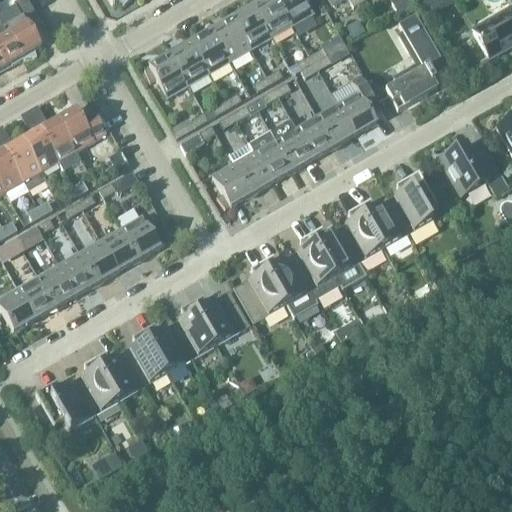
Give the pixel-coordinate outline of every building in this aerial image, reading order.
[(3,29),(23,64),(37,61),(36,59),(36,60),(35,54),(41,51),(29,29),(39,23),(25,0),(24,0),(14,6),(21,19),(3,29)] [(132,0),(107,0),(113,9),(119,5),(123,9),(124,10),(132,0)] [(274,0),(272,0),(253,11),(271,42),(292,30),(274,0)] [(303,0),(274,0),(292,30),(313,18),(303,0)] [(328,0),(334,9),(348,2),(353,12),(373,0),(328,0)] [(408,0),(396,0),(390,3),(398,16),(413,8),(408,0)] [(511,13),(511,15),(510,13),(473,35),(489,62),(511,49),(511,0),(508,2),(511,8),(511,13)] [(432,2),(423,7),(430,20),(440,14),(432,2)] [(251,54),(271,42),(253,11),(233,23),(251,54)] [(398,37),(416,68),(394,81),(397,87),(386,94),(398,115),(430,96),(426,89),(436,83),(434,80),(447,73),(416,18),(399,28),(403,35),(398,37)] [(233,23),(212,35),(230,66),(251,54),(233,23)] [(0,64),(4,72),(11,68),(12,70),(23,64),(3,29),(0,24),(0,64)] [(212,35),(191,47),(209,78),(230,66),(212,35)] [(191,47),(170,59),(188,90),(209,78),(191,47)] [(314,68),(327,60),(322,53),(309,60),(314,68)] [(167,102),(188,90),(170,59),(149,71),(149,72),(144,74),(150,88),(156,84),(167,102)] [(301,75),(314,68),(309,60),(296,68),(301,75)] [(314,68),(318,75),(331,68),(327,60),(314,68)] [(318,75),(314,68),(301,75),(305,83),(318,75)] [(266,81),(271,89),(284,82),(279,74),(266,81)] [(271,89),(266,81),(253,89),(258,97),(271,89)] [(377,127),(371,116),(379,112),(361,81),(352,86),(358,97),(337,108),(355,139),(377,127)] [(274,94),(278,102),(291,95),(287,87),(274,94)] [(278,102),(274,94),(261,102),(265,110),(278,102)] [(225,105),(229,113),(242,106),(237,98),(225,105)] [(229,113),(225,105),(212,113),(216,121),(229,113)] [(337,108),(317,120),(334,151),(355,139),(337,108)] [(232,118),(236,126),(249,119),(245,111),(232,118)] [(57,124),(58,124),(76,157),(95,146),(94,145),(105,138),(93,116),(81,123),(76,114),(70,117),(66,114),(66,113),(65,112),(56,123),(57,124)] [(176,144),(195,133),(208,125),(204,117),(191,125),(189,122),(170,133),(176,144)] [(236,126),(232,118),(219,126),(224,134),(236,126)] [(317,120),(296,132),(314,163),(334,151),(317,120)] [(511,120),(505,124),(506,126),(497,132),(511,157),(511,120)] [(57,124),(40,134),(59,167),(64,175),(81,165),(76,157),(58,124),(57,124)] [(314,163),(296,132),(291,124),(270,136),(293,175),(314,163)] [(211,130),(198,138),(203,145),(216,138),(211,130)] [(59,167),(40,134),(22,145),(41,177),(59,167)] [(272,187),(293,175),(270,136),(249,148),(272,187)] [(198,138),(179,149),(185,159),(204,148),(203,145),(198,138)] [(5,155),(23,187),(28,196),(46,186),(41,177),(22,145),(5,155)] [(251,199),(272,187),(249,148),(228,160),(233,168),(251,199)] [(466,149),(438,165),(459,202),(487,186),(496,201),(509,193),(489,159),(477,166),(466,149)] [(23,187),(5,155),(0,157),(0,187),(6,197),(23,187)] [(119,156),(109,161),(115,172),(125,166),(119,156)] [(230,212),(251,199),(233,168),(212,181),(223,199),(216,203),(225,214),(230,211),(230,212)] [(132,175),(112,187),(116,195),(118,198),(138,186),(132,175)] [(401,196),(388,204),(408,240),(433,225),(427,215),(436,209),(437,210),(438,209),(419,177),(397,189),(397,190),(398,190),(401,196)] [(73,191),(78,200),(88,195),(82,186),(73,191)] [(112,187),(99,195),(103,203),(116,195),(112,187)] [(78,200),(73,191),(63,197),(68,206),(78,200)] [(78,207),(83,215),(96,207),(91,199),(78,207)] [(384,254),(408,240),(388,204),(374,212),(371,206),(370,205),(359,211),(384,254)] [(37,211),(43,221),(52,215),(47,206),(37,211)] [(83,215),(78,207),(65,214),(70,222),(83,215)] [(43,221),(37,211),(28,217),(33,226),(43,221)] [(360,268),(384,254),(359,211),(348,217),(349,218),(353,224),(339,232),(360,268)] [(142,221),(121,233),(139,264),(160,252),(165,249),(159,236),(153,239),(142,221)] [(37,231),(41,238),(54,231),(50,223),(37,231)] [(2,232),(7,241),(17,235),(12,226),(2,232)] [(41,238),(37,231),(24,238),(28,246),(41,238)] [(335,282),(360,268),(339,232),(326,240),(322,234),(322,233),(311,239),(335,282)] [(121,233),(100,245),(118,276),(139,264),(121,233)] [(340,290),(335,282),(311,239),(300,245),(300,246),(301,246),(304,252),(291,260),(316,304),(340,290)] [(79,257),(97,288),(118,276),(100,245),(79,257)] [(0,251),(0,262),(12,255),(8,247),(0,251)] [(97,288),(79,257),(59,269),(76,300),(97,288)] [(262,267),(287,310),(293,320),(317,306),(316,304),(291,260),(277,268),(273,262),(274,262),(273,261),(262,267)] [(253,329),(287,310),(262,267),(251,273),(252,274),(256,280),(233,294),(253,329)] [(38,281),(56,312),(76,300),(59,269),(38,281)] [(56,312),(38,281),(17,293),(35,324),(56,312)] [(35,324),(17,293),(0,303),(0,312),(14,337),(35,324)] [(203,301),(192,308),(217,350),(250,331),(230,296),(207,309),(203,302),(204,302),(203,301)] [(186,321),(172,329),(192,364),(217,350),(192,308),(181,314),(182,315),(186,321)] [(168,378),(192,364),(172,329),(158,337),(155,331),(155,330),(154,329),(143,335),(168,378)] [(144,392),(168,378),(143,335),(133,342),(133,343),(137,349),(123,357),(144,392)] [(320,347),(313,351),(318,360),(325,356),(320,347)] [(106,357),(95,364),(120,406),(144,392),(123,357),(110,365),(106,358),(106,357)] [(120,406),(95,364),(84,370),(85,371),(88,377),(75,385),(95,420),(120,406)] [(250,382),(240,387),(246,397),(256,392),(250,382)] [(95,420),(75,385),(61,393),(58,386),(57,385),(35,398),(41,408),(54,431),(55,430),(55,429),(63,425),(69,435),(95,420)] [(225,398),(216,403),(222,413),(231,408),(225,398)] [(214,403),(208,407),(215,418),(220,415),(214,403)] [(41,408),(31,414),(44,437),(54,431),(41,408)] [(100,484),(124,470),(116,457),(92,470),(100,484)]
